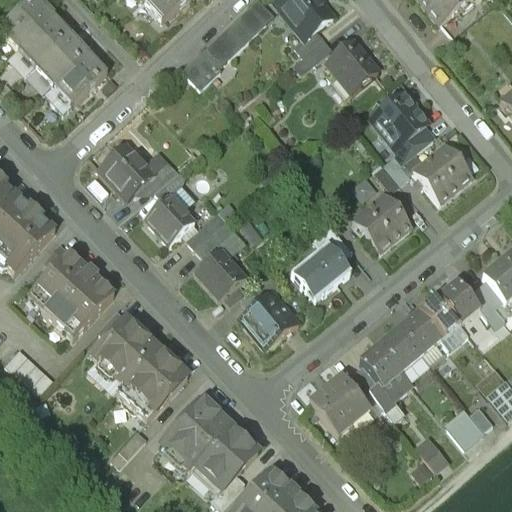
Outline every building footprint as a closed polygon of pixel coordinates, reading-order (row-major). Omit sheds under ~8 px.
[(151,0),(134,0),(143,9),(151,0)] [(188,0),(151,0),(143,9),(160,27),(188,0)] [(330,25),(309,0),(285,0),(271,11),(300,47),(302,48),(311,40),(330,25)] [(470,4),(466,0),(411,0),(437,30),(470,4)] [(50,24),(33,5),(0,35),(0,40),(16,57),(50,24)] [(264,31),(250,13),(202,57),(216,75),(264,31)] [(50,24),(16,57),(33,75),(68,43),(50,24)] [(311,40),(302,48),(300,47),(292,54),(301,65),(320,50),(311,40)] [(86,62),(68,43),(33,75),(51,94),(86,62)] [(376,80),(351,49),(325,70),(337,85),(340,82),(353,98),(376,80)] [(320,50),(301,65),(309,74),(327,59),(320,50)] [(218,77),(216,75),(202,57),(192,66),(209,86),(218,77)] [(105,81),(86,62),(51,94),(70,114),(105,81)] [(309,74),(301,65),(292,73),(299,82),(309,74)] [(197,97),(209,86),(192,66),(181,77),(197,97)] [(70,114),(51,94),(42,103),(61,122),(70,114)] [(511,97),(500,107),(511,122),(511,97)] [(370,128),(394,158),(422,135),(427,131),(402,101),(370,128)] [(422,135),(394,158),(392,165),(399,173),(432,146),(422,135)] [(471,185),(444,152),(411,179),(438,211),(471,185)] [(144,177),(124,155),(98,179),(125,208),(144,191),(151,184),(144,177)] [(144,177),(151,184),(166,172),(160,164),(144,177)] [(392,165),(383,172),(398,191),(407,183),(399,173),(392,165)] [(166,172),(151,184),(144,191),(152,202),(175,183),(166,172)] [(383,172),(373,180),(389,198),(398,191),(383,172)] [(175,183),(152,202),(160,212),(169,204),(171,207),(185,195),(175,183)] [(364,187),(350,199),(361,213),(375,202),(364,187)] [(0,222),(17,205),(0,189),(0,222)] [(410,234),(383,202),(350,228),(377,261),(410,234)] [(171,207),(169,204),(160,212),(144,227),(168,254),(194,231),(171,207)] [(54,239),(17,205),(0,222),(0,265),(6,271),(7,276),(13,283),(54,239)] [(205,231),(213,240),(223,232),(234,223),(227,214),(205,231)] [(194,256),(213,240),(205,231),(186,247),(194,256)] [(223,232),(213,240),(220,250),(201,265),(206,271),(221,259),(229,269),(244,257),(223,232)] [(311,248),(319,257),(326,252),(340,269),(350,260),(329,234),(311,248)] [(220,250),(213,240),(194,256),(201,265),(220,250)] [(319,257),(290,281),(313,310),(350,280),(340,269),(326,252),(319,257)] [(52,277),(66,261),(57,253),(43,269),(52,277)] [(229,269),(221,259),(206,271),(195,281),(218,309),(244,288),(229,269)] [(511,281),(511,259),(502,268),(511,281)] [(112,303),(66,261),(52,277),(25,305),(71,347),(112,303)] [(503,311),(511,303),(511,281),(502,268),(481,285),(485,290),(500,308),(503,311)] [(467,304),(456,290),(437,306),(458,332),(477,316),(467,304)] [(485,290),(477,297),(492,315),(500,308),(485,290)] [(248,317),(267,302),(260,293),(241,308),(248,317)] [(467,304),(477,316),(482,323),(492,315),(477,297),(467,304)] [(297,332),(270,300),(267,302),(248,317),(237,326),(264,359),(297,332)] [(458,332),(437,306),(417,322),(439,348),(458,332)] [(105,348),(124,328),(115,320),(96,340),(105,348)] [(439,348),(417,322),(398,338),(419,363),(439,348)] [(114,401),(155,356),(124,328),(105,348),(90,365),(94,369),(85,379),(111,404),(114,401)] [(439,348),(449,360),(468,344),(458,332),(439,348)] [(419,363),(398,338),(379,353),(400,379),(419,363)] [(439,348),(419,363),(429,376),(449,360),(439,348)] [(400,379),(379,353),(359,369),(362,374),(388,405),(390,408),(410,392),(400,379)] [(186,385),(155,356),(114,401),(145,429),(186,385)] [(51,389),(18,359),(3,375),(36,405),(51,389)] [(511,424),(511,398),(484,363),(477,369),(488,383),(476,393),(505,430),(511,424)] [(353,381),(369,400),(379,413),(388,405),(362,374),(353,381)] [(344,389),(359,407),(369,400),(353,381),(344,389)] [(344,389),(340,384),(309,410),(336,443),(367,417),(359,407),(344,389)] [(193,475),(230,435),(199,407),(158,451),(189,479),(193,475)] [(492,433),(477,415),(467,423),(482,441),(492,433)] [(372,417),(357,429),(363,437),(378,425),(372,417)] [(477,446),(462,426),(452,435),(467,454),(477,446)] [(256,460),(230,435),(193,475),(218,498),(220,499),(235,483),(256,460)] [(135,439),(108,469),(117,477),(144,447),(135,439)] [(450,474),(426,445),(414,455),(424,468),(435,481),(438,485),(450,474)] [(424,490),(435,481),(424,468),(414,477),(424,490)] [(303,511),(270,480),(240,511),(303,511)] [(224,511),(243,491),(235,483),(220,499),(218,498),(214,502),(215,503),(209,509),(212,511),(224,511)]
